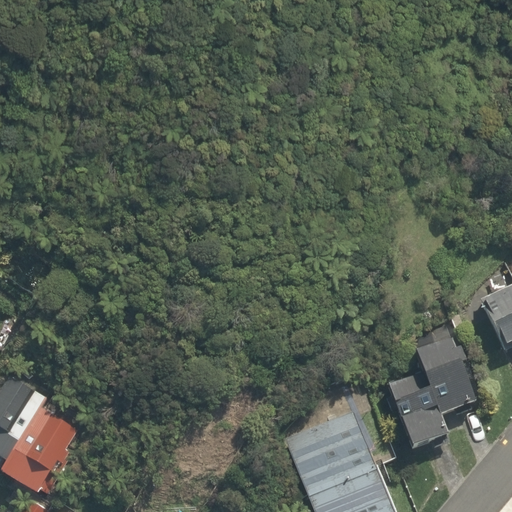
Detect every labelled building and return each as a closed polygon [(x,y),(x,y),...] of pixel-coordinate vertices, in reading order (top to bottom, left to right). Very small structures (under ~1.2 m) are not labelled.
[(511,286),(481,301),(506,354),(511,351),(511,286)] [(390,387),(413,451),(449,438),(441,415),(476,403),(469,384),(474,383),(461,347),(456,349),(455,349),(453,342),(417,355),(424,374),(390,387)] [(0,459),(9,464),(3,474),(39,495),(78,431),(42,409),(47,402),(10,380),(0,396),(0,459)] [(393,511),(353,414),(286,441),(314,511),(393,511)] [(45,511),(25,499),(17,511),(45,511)]
